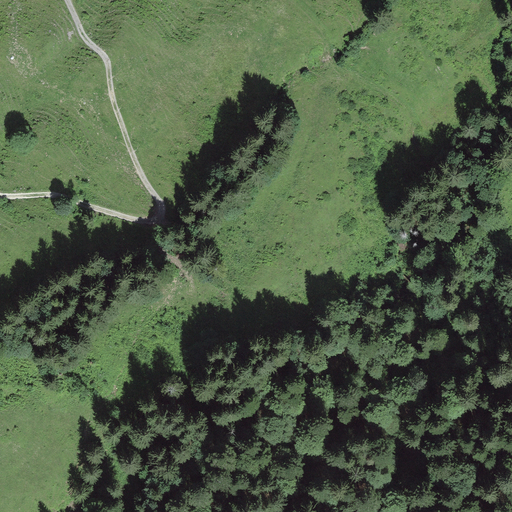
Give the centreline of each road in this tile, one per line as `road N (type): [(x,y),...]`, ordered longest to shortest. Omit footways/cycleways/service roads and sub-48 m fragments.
road 1 (track): [(0,195),(70,197),(121,219),(167,223),(111,69),(68,0)]
road 2 (track): [(292,0),(321,29),(328,62),(403,104),(421,170)]
